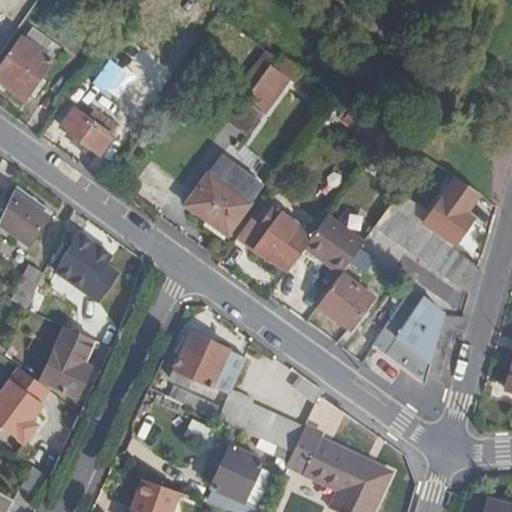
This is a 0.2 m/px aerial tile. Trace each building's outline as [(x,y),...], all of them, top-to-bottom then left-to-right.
[(0,81),(22,98),(51,58),(20,35),(0,61),(0,81)] [(280,52),(245,99),(264,112),(297,66),(280,52)] [(109,88),(126,65),(113,54),(95,78),(109,88)] [(98,123),(103,114),(82,98),(76,107),(73,105),(60,124),(98,153),(111,134),(98,123)] [(373,152),(385,136),(352,111),(341,126),(373,152)] [(389,139),(385,136),(373,152),(378,156),(389,139)] [(220,236),(261,184),(220,153),(185,202),(206,217),(202,223),(220,236)] [(467,214),(475,205),(451,186),(431,212),(442,219),(435,230),(455,244),(473,219),(467,214)] [(53,215),(18,187),(1,222),(32,244),(53,215)] [(260,223),(251,216),(236,235),(269,259),(274,255),(289,267),(304,247),(314,234),(273,204),(260,223)] [(479,267),(392,205),(376,226),(471,295),(479,267)] [(328,214),(314,234),(304,247),(339,274),(342,270),(350,259),(361,245),(364,240),(328,214)] [(113,256),(69,222),(54,253),(92,283),(113,256)] [(372,254),(361,245),(350,259),(363,268),(372,254)] [(14,298),(27,306),(45,272),(30,263),(14,298)] [(342,270),(339,274),(317,306),(349,329),(373,295),(342,270)] [(421,382),(444,314),(412,290),(371,345),(421,382)] [(92,340),(66,327),(42,379),(77,397),(91,365),(82,361),(92,340)] [(292,452),(303,429),(252,406),(255,399),(231,387),(247,355),(195,330),(175,367),(229,392),(222,407),(174,385),(169,395),(292,452)] [(511,357),(502,388),(511,391),(511,357)] [(50,391),(21,369),(0,397),(0,425),(26,446),(41,427),(36,422),(47,406),(42,402),(50,391)] [(322,390),(302,377),(294,389),(314,405),(322,390)] [(322,434),(305,425),(303,429),(292,452),(286,465),(333,493),(325,509),(330,511),(367,511),(386,479),(320,439),(322,434)] [(207,501),(238,511),(263,511),(266,506),(246,496),(262,459),(230,443),(213,482),(216,483),(207,501)] [(32,492),(42,473),(31,467),(21,486),(32,492)] [(134,511),(178,511),(186,492),(148,478),(134,511)] [(0,491),(0,511),(1,511),(4,511),(12,498),(0,491)] [(511,511),(511,506),(488,500),(484,511),(511,511)]
